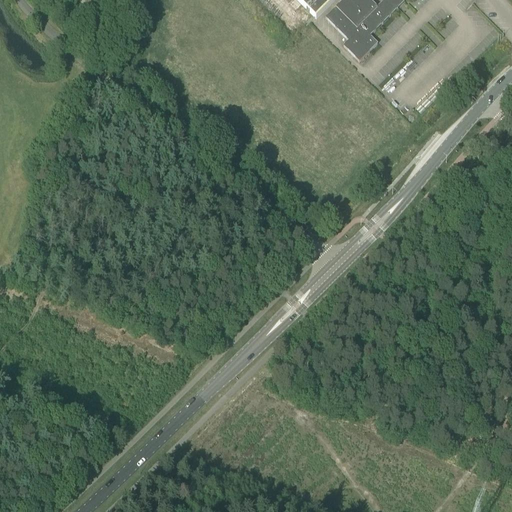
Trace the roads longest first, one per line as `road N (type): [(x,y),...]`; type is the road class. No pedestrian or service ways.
road 1 (unclassified): [(336,266),(73,55)]
road 2 (tertiary): [(83,511),(225,376)]
road 3 (tertiary): [(400,201),(488,98)]
